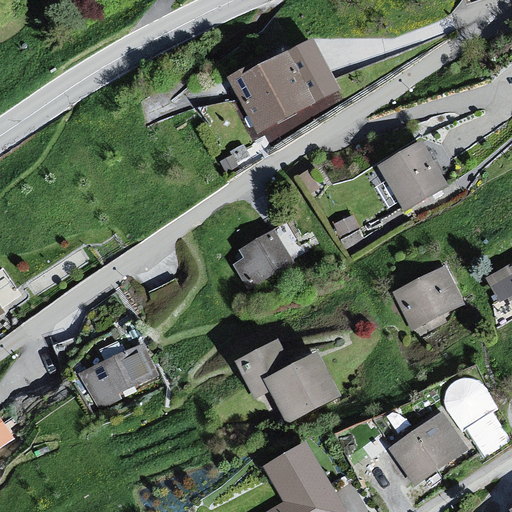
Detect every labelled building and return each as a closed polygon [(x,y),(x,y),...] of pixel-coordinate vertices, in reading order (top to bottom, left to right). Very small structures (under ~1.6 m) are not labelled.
[(313,43),(235,86),(266,142),(343,99),(313,43)] [(377,167),(401,209),(444,185),(420,143),(377,167)] [(241,257),(229,264),(242,288),(289,262),(270,228),(236,248),(241,257)] [(511,263),(502,269),(511,285),(503,289),(511,305),(511,263)] [(443,265),(389,290),(407,327),(461,302),(443,265)] [(283,337),(235,360),(254,399),(271,390),(286,421),(339,395),(319,354),(297,365),(283,337)] [(154,373),(141,344),(77,371),(92,406),(114,397),(115,390),(154,373)] [(441,413),(389,447),(415,483),(464,449),(441,413)] [(0,449),(15,440),(0,417),(0,449)] [(345,511),(306,442),(263,467),(283,502),(264,511),(345,511)]
